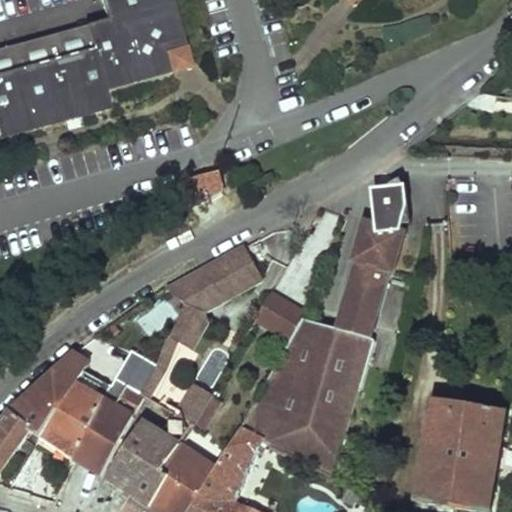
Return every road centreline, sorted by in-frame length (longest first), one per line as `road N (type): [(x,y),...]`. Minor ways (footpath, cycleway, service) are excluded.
road 1 (residential): [(278,203),(101,300),(0,389)]
road 2 (residential): [(278,203),(356,163),(511,38)]
